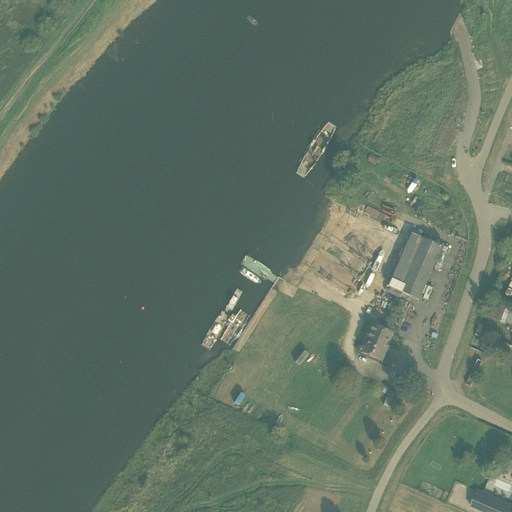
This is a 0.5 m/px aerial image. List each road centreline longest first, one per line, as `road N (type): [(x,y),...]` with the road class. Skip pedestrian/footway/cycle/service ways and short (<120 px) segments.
road 1 (tertiary): [(446,391),(443,368),(484,250),(471,184)]
road 2 (tertiary): [(471,184),(463,156),(474,83),(458,26)]
road 3 (unclassified): [(371,511),(400,451),(446,391)]
